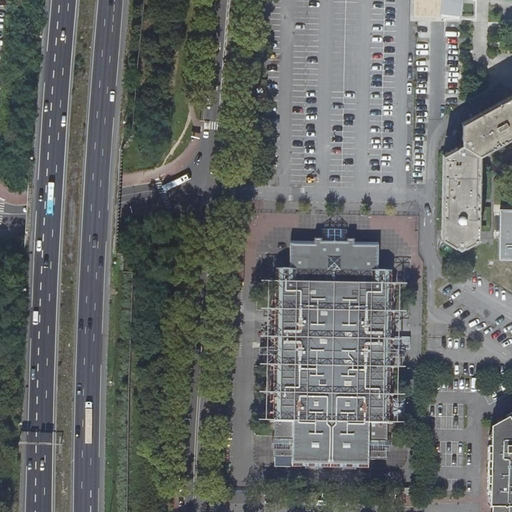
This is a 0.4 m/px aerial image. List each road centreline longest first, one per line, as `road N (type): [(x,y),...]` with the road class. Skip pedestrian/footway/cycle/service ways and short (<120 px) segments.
road 1 (motorway): [(67,0),(47,247),(40,511)]
road 2 (motorway): [(87,511),(93,246),(111,0)]
road 3 (unclassified): [(211,192),(199,511)]
road 4 (tertiary): [(211,192),(19,214)]
road 5 (tertiary): [(227,0),(211,192)]
